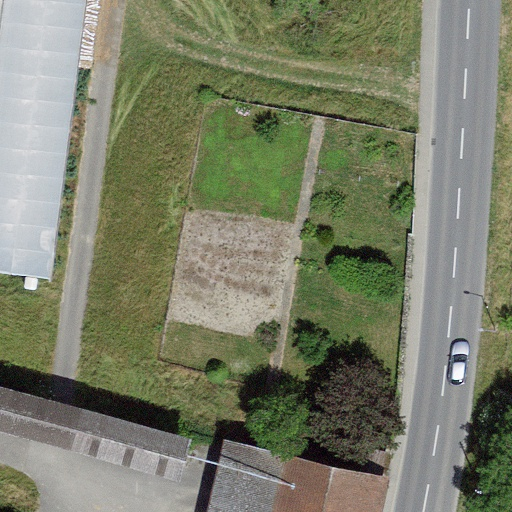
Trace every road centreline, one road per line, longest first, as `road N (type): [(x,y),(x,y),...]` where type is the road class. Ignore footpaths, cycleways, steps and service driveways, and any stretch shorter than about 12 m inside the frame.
road 1 (secondary): [(470,0),(439,402),(420,511)]
road 2 (track): [(160,511),(0,446)]
